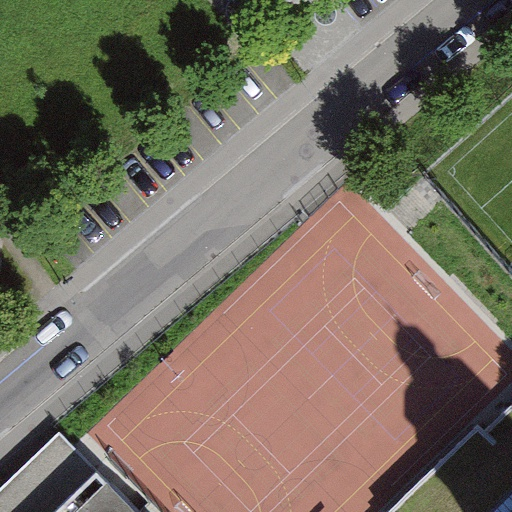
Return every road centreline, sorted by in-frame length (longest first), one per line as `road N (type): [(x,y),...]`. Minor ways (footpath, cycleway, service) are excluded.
road 1 (residential): [(0,406),(495,0)]
road 2 (motorway): [(0,18),(511,48)]
